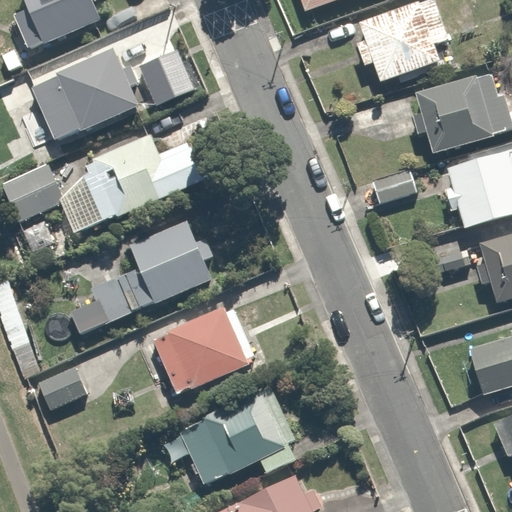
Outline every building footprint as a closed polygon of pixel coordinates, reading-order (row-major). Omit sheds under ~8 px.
[(29,55),(109,26),(99,0),(27,0),(33,12),(16,19),(29,55)] [(306,0),(311,13),(351,0),(306,0)] [(372,73),(380,70),(388,92),(447,70),(442,57),(459,51),(441,4),(366,33),(372,48),(363,51),(372,73)] [(54,141),(145,112),(127,54),(63,75),(66,84),(39,93),(54,141)] [(441,160),(511,139),(511,106),(507,107),(500,80),(423,101),(427,119),(415,122),(421,143),(435,139),(441,160)] [(0,166),(31,153),(3,92),(0,93),(0,166)] [(33,262),(217,188),(198,142),(164,155),(160,145),(91,173),(96,186),(70,196),(58,166),(3,188),(33,262)] [(511,157),(455,173),(461,193),(449,196),(455,220),(466,217),(472,239),(511,228),(511,157)] [(421,197),(414,174),(380,185),(387,207),(421,197)] [(80,337),(221,280),(200,229),(137,254),(143,270),(96,289),(102,304),(72,317),(80,337)] [(511,240),(485,248),(490,267),(482,269),(488,293),(497,290),(502,312),(511,309),(511,240)] [(478,266),(473,251),(440,261),(445,275),(478,266)] [(11,280),(0,283),(0,315),(24,381),(45,373),(11,280)] [(261,371),(239,314),(159,344),(181,402),(261,371)] [(489,403),(511,396),(511,345),(476,356),(489,403)] [(92,401),(80,369),(43,383),(55,415),(92,401)] [(306,465),(277,397),(184,436),(209,495),(266,470),(271,480),(306,465)] [(511,425),(500,429),(511,461),(511,425)] [(318,511),(303,482),(245,511),(318,511)]
